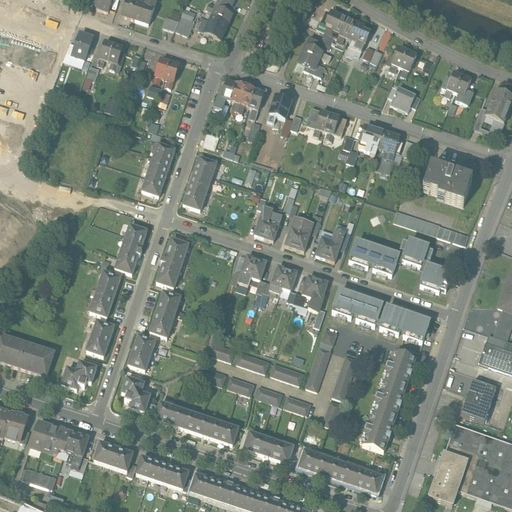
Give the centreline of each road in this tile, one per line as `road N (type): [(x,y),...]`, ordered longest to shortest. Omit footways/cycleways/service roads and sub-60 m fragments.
road 1 (residential): [(165,218),(456,316)]
road 2 (residential): [(223,67),(511,163)]
road 3 (residential): [(94,420),(365,511)]
road 4 (residential): [(165,218),(94,420)]
road 5 (residential): [(456,316),(388,511)]
road 6 (residential): [(351,0),(511,80)]
road 7 (residential): [(14,175),(66,11)]
road 8 (residential): [(511,163),(456,316)]
road 9 (residential): [(216,64),(165,218)]
road 10 (residential): [(165,218),(14,175)]
road 11 (residential): [(82,17),(216,64)]
